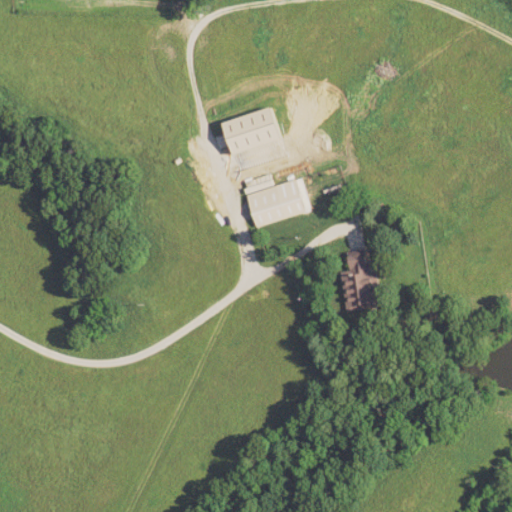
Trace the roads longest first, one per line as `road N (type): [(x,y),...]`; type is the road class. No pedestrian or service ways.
road 1 (residential): [(252,283),(250,245),(192,71),(192,45),(204,25),(225,12),(314,0),(449,11),(511,40)]
road 2 (residential): [(0,326),(77,363),(143,356),(343,231)]
